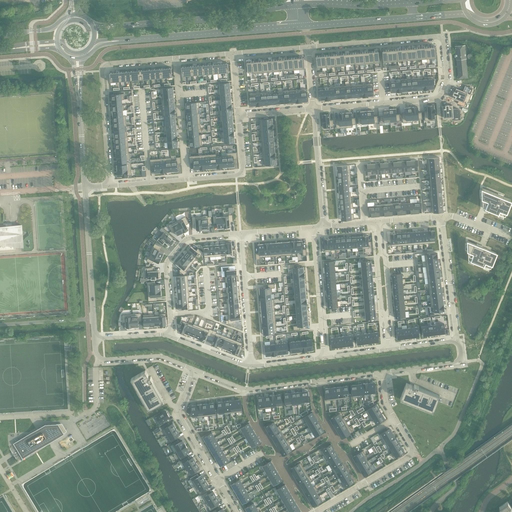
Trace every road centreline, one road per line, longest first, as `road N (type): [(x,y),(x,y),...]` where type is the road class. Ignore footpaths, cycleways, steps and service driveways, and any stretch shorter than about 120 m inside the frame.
road 1 (residential): [(316,511),(415,453),(385,402),(382,372)]
road 2 (residential): [(194,369),(245,389),(382,372)]
road 3 (residential): [(108,185),(241,174),(238,115)]
road 4 (residential): [(108,185),(101,69),(176,58)]
road 5 (residential): [(313,108),(440,97),(447,78),(443,36)]
road 6 (secondary): [(120,41),(298,27)]
road 7 (secondary): [(290,5),(116,26)]
road 8 (secondary): [(298,27),(469,15)]
road 9 (residential): [(194,369),(178,412),(236,511)]
road 10 (secondary): [(450,0),(301,4)]
road 11 (residential): [(240,234),(186,238),(166,263),(169,314)]
road 12 (residential): [(308,47),(443,36)]
road 13 (residential): [(240,234),(250,366)]
road 14 (unclassified): [(93,319),(84,187)]
road 15 (residential): [(313,227),(323,358)]
road 16 (residential): [(457,340),(442,217)]
